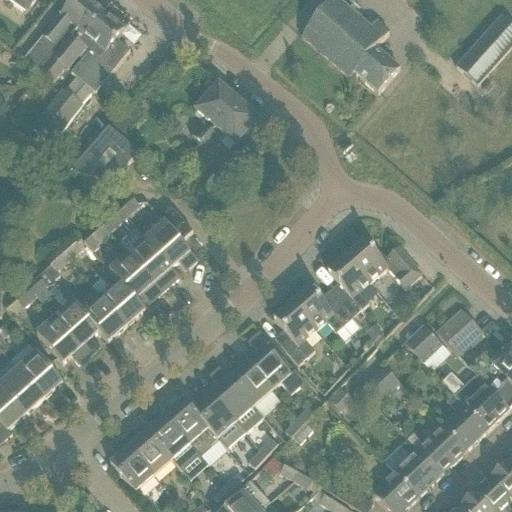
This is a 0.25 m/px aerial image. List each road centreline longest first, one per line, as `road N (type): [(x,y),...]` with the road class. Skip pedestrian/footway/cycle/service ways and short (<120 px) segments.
road 1 (tertiary): [(342,193),(315,129),(139,0)]
road 2 (residential): [(75,445),(250,289)]
road 3 (tertiary): [(511,313),(389,207),(342,193)]
road 4 (residential): [(250,289),(342,193)]
road 5 (residential): [(250,289),(165,199)]
